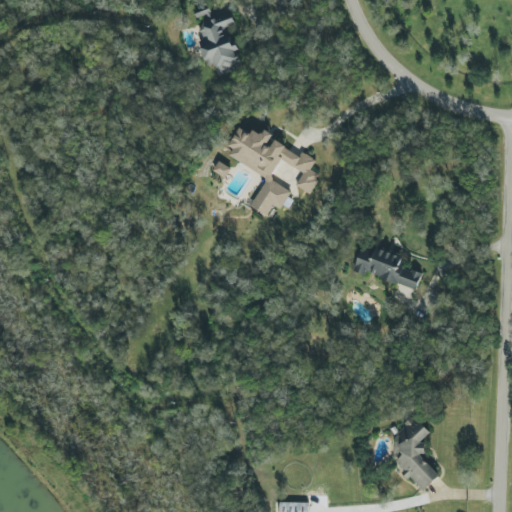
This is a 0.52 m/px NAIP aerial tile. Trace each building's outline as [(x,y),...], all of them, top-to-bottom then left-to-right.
[(268,179),(252,207),(268,216),(274,206),(281,210),(292,192),(271,180),(282,161),(304,173),(297,186),(310,194),(321,176),(311,170),(317,160),(303,152),(300,156),(273,140),(276,136),(266,130),(262,135),(254,130),(251,135),(242,129),(227,154),(268,179)] [(232,169),(219,161),(212,173),(225,180),(232,169)] [(416,291),(423,274),(401,265),(405,256),(375,245),(373,250),(364,247),(354,271),(367,276),(368,272),(416,291)] [(441,476),(421,455),(429,448),(422,442),(431,433),(425,426),(403,447),(399,443),(392,450),(400,458),(396,461),(408,473),(407,475),(424,492),(441,476)] [(309,511),(309,503),(280,503),(279,511),(309,511)]
